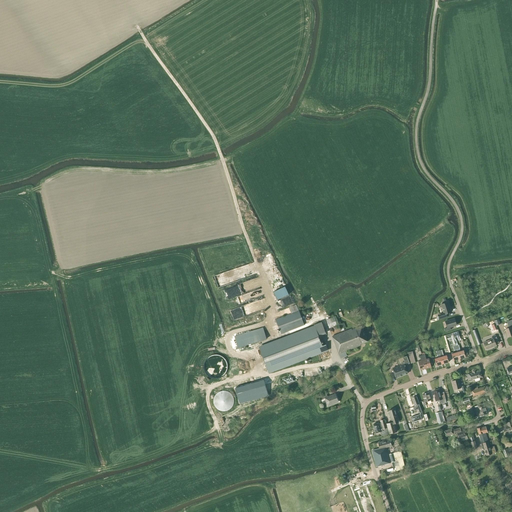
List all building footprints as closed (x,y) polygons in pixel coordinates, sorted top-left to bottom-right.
[(277,299),(289,294),(285,286),(273,291),(277,299)] [(451,312),(448,302),(443,304),(442,303),(440,307),(442,308),(444,313),(437,315),(438,317),(439,320),(447,317),(445,314),(451,312)] [(252,314),(249,304),(230,310),(234,320),(252,314)] [(276,320),(281,334),(304,325),(299,311),(276,320)] [(341,331),(339,324),(338,322),(336,316),(330,318),(326,320),(332,335),(341,331)] [(451,330),(450,327),(456,325),(454,319),(445,322),(447,328),(444,329),(445,332),(451,330)] [(269,372),(328,350),(326,344),(322,346),(315,326),(259,347),(269,372)] [(339,354),(360,345),(360,344),(367,342),(361,326),(352,330),(352,329),(332,336),(339,354)] [(237,347),(266,339),(263,327),(234,335),(237,347)] [(473,330),(478,344),(483,342),(483,341),(480,342),(476,329),(473,330)] [(484,343),(486,350),(496,346),(496,344),(499,343),(496,336),(491,337),(492,339),(484,343)] [(459,345),(456,346),(458,352),(460,359),(466,357),(464,350),(460,351),(459,345)] [(412,350),(408,352),(411,363),(416,362),(412,350)] [(443,364),(441,357),(440,354),(439,351),(436,352),(438,358),(435,359),(437,365),(443,364)] [(453,361),(460,359),(458,352),(451,354),(453,361)] [(425,355),(423,355),(426,368),(431,367),(429,358),(426,359),(425,355)] [(402,365),(398,366),(402,375),(407,373),(404,364),(409,363),(406,356),(403,357),(405,362),(401,363),(402,365)] [(396,378),(402,375),(398,366),(393,368),(396,378)] [(472,372),(473,373),(469,374),(470,380),(482,377),(480,371),(477,372),(476,372),(476,371),(475,370),(473,370),(472,372)] [(452,381),(454,390),(461,388),(459,379),(452,381)] [(268,395),(264,380),(235,388),(239,404),(268,395)] [(486,393),(484,387),(478,388),(478,387),(470,390),(472,394),(473,396),(478,395),(478,396),(486,393)] [(439,389),(433,391),(435,396),(434,397),(436,401),(439,400),(440,404),(446,403),(445,398),(443,398),(442,393),(441,393),(439,389)] [(431,400),(428,392),(422,394),(425,401),(424,402),(425,405),(427,404),(426,402),(431,400)] [(338,402),(335,394),(327,397),(326,394),(319,396),(320,400),(325,398),(328,406),(338,402)] [(483,403),(477,405),(477,406),(474,407),(471,408),(473,414),(476,413),(477,417),(481,416),(487,414),(486,410),(485,407),(483,403)] [(387,424),(389,434),(396,432),(394,424),(398,423),(395,409),(388,411),(391,420),(392,422),(387,424)] [(435,413),(438,423),(443,422),(441,412),(435,413)] [(411,417),(412,422),(422,419),(420,414),(411,417)] [(373,424),(375,433),(383,431),(383,429),(385,428),(387,428),(384,419),(380,420),(381,424),(380,424),(380,422),(373,424)] [(502,424),(504,432),(511,429),(511,422),(511,421),(502,424)] [(459,428),(453,430),(454,434),(456,433),(458,439),(462,437),(463,440),(468,438),(465,430),(461,432),(459,428)] [(452,429),(444,431),(443,432),(442,431),(438,432),(440,440),(441,441),(445,440),(444,439),(444,437),(446,436),(453,434),(452,429)] [(490,448),(486,433),(483,434),(483,433),(479,434),(482,443),(481,443),(482,447),(482,449),(483,449),(483,450),(484,450),(486,455),(496,452),(494,446),(490,448)] [(473,449),(477,447),(473,435),(469,436),(473,449)] [(390,463),(385,447),(392,446),(390,440),(378,443),(379,448),(372,450),(376,466),(390,463)]
